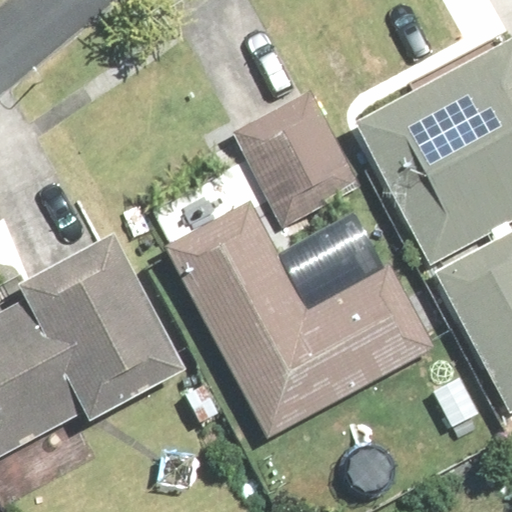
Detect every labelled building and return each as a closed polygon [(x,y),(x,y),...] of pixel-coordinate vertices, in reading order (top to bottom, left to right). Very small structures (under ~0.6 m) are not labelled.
[(511,30),(355,114),(430,254),(511,210),(511,30)] [(308,83),(233,121),(282,218),(358,180),(308,83)] [(170,241),(263,424),(429,340),(387,256),(304,297),(254,198),(170,241)] [(511,228),(435,269),(509,406),(511,404),(511,228)] [(27,289),(0,303),(0,446),(78,406),(84,419),(185,367),(113,229),(21,277),(27,289)]
